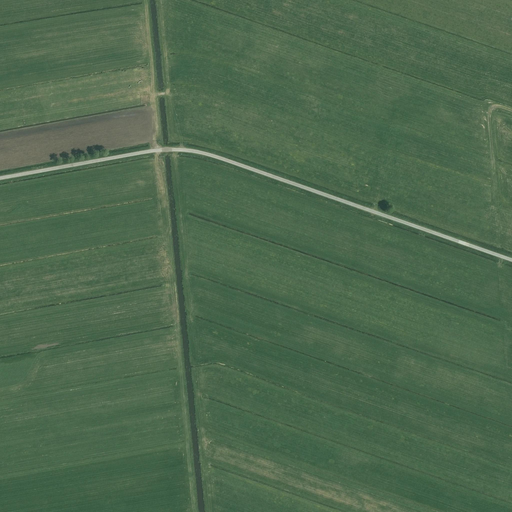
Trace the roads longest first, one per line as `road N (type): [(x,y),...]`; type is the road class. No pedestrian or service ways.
road 1 (unclassified): [(511,260),(207,153),(160,149),(0,178)]
road 2 (track): [(160,149),(195,511)]
